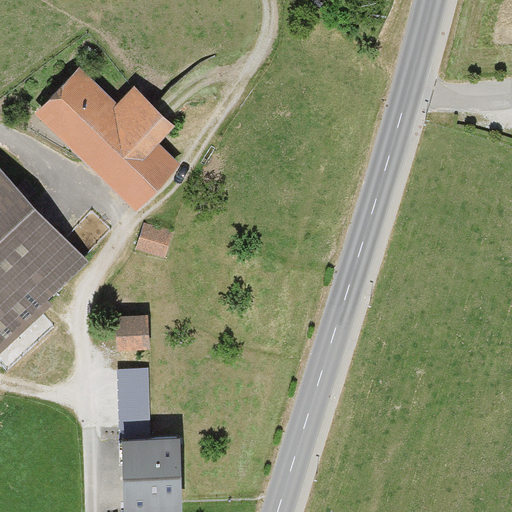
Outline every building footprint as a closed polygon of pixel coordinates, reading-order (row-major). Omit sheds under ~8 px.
[(80,67),(34,115),(133,210),(177,164),(160,147),(180,126),(136,85),(119,103),(80,67)] [(89,265),(0,170),(0,366),(9,376),(54,334),(36,315),(89,265)] [(170,235),(140,226),(133,251),(163,259),(170,235)] [(148,315),(117,317),(121,352),(151,350),(148,315)] [(116,420),(149,419),(147,369),(114,370),(116,420)] [(184,433),(128,436),(131,510),(188,507),(184,433)]
